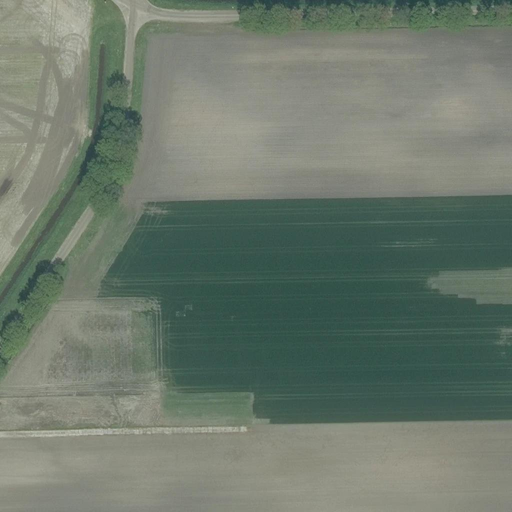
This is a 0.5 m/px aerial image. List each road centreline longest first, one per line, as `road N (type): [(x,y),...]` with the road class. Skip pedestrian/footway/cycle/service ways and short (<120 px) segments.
road 1 (unclassified): [(511,11),(198,17),(132,3)]
road 2 (unclassified): [(0,348),(113,168),(132,3)]
